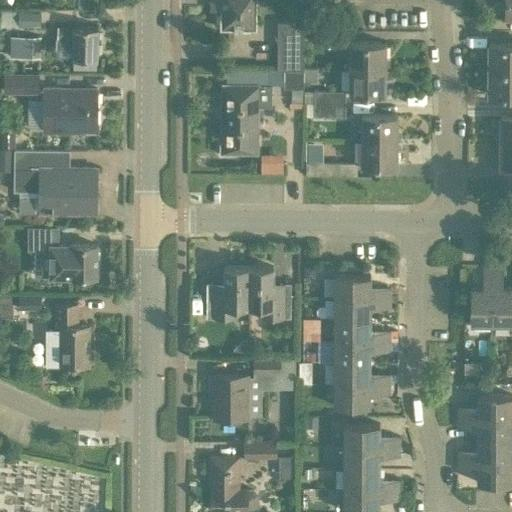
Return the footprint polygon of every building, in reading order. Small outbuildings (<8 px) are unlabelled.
[(220,0),(220,27),(257,27),(257,0),(220,0)] [(41,26),(40,11),(4,10),(4,25),(41,26)] [(304,21),(278,21),(277,70),(284,70),(304,70),(304,21)] [(73,25),(57,25),(57,38),(56,54),(72,55),(72,57),(97,58),(98,26),(73,25)] [(346,44),(346,31),(315,31),(314,43),(346,44)] [(23,37),(22,57),(40,57),(41,37),(23,37)] [(351,42),(351,67),(387,68),(387,42),(351,42)] [(511,43),(490,43),(490,69),(511,68),(511,43)] [(387,68),(351,67),(351,94),(386,94),(387,68)] [(511,68),(490,69),(490,94),(511,94),(511,68)] [(3,70),(3,90),(9,90),(28,90),(38,90),(38,71),(3,70)] [(223,143),(223,153),(257,153),(257,84),(224,84),(223,143)] [(97,88),(44,87),(43,129),(97,130),(97,88)] [(314,91),(314,103),(346,103),(346,91),(314,91)] [(346,103),(314,103),(314,114),(346,114),(346,103)] [(363,113),(363,139),(398,140),(399,114),(363,113)] [(511,115),(502,116),(502,141),(511,141),(511,115)] [(363,139),(362,165),(398,165),(398,140),(363,139)] [(511,167),(511,141),(502,141),(502,167),(511,167)] [(10,147),(0,146),(0,168),(10,169),(10,147)] [(40,190),(39,211),(96,211),(97,167),(70,167),(70,149),(14,148),(14,190),(40,190)] [(305,175),(357,176),(357,162),(306,161),(305,175)] [(71,276),(97,276),(97,244),(57,244),(57,227),(28,227),(28,248),(50,248),(50,276),(68,276),(68,275),(71,275),(71,276)] [(238,306),(249,306),(249,266),(225,265),(225,283),(208,282),(208,317),(238,317),(238,306)] [(274,283),(274,266),(249,266),(249,306),(262,306),(262,317),(291,317),(291,283),(274,283)] [(472,323),(492,324),(492,268),(484,268),(484,288),(472,288),(472,323)] [(511,323),(511,287),(503,288),(503,268),(492,268),(492,324),(511,323)] [(335,275),(335,295),(391,296),(391,287),(371,287),(371,275),(335,275)] [(18,309),(41,309),(41,294),(18,294),(18,309)] [(335,295),(335,316),(371,316),(371,307),(391,307),(391,296),(335,295)] [(46,364),(61,364),(90,365),(90,324),(78,324),(78,303),(57,303),(57,327),(45,327),(46,364)] [(335,316),(335,338),(390,338),(390,331),(371,331),(371,316),(335,316)] [(335,360),(370,361),(370,351),(390,351),(390,338),(335,338),(335,360)] [(253,375),(248,375),(248,387),(296,387),(296,357),(253,357),(253,375)] [(335,360),(334,383),(390,383),(390,374),(370,374),(370,361),(335,360)] [(311,361),(299,361),(299,383),(311,383),(311,361)] [(213,391),(212,417),(248,417),(248,387),(248,375),(210,375),(210,391),(213,391)] [(390,394),(390,383),(334,383),(334,406),(370,406),(370,394),(390,394)] [(458,407),(458,416),(511,415),(511,396),(478,396),(478,407),(458,407)] [(511,415),(458,416),(458,428),(477,428),(477,438),(511,437),(511,415)] [(344,424),(344,444),(400,445),(400,436),(380,436),(380,424),(344,424)] [(458,451),(458,458),(511,458),(511,437),(477,438),(477,451),(458,451)] [(276,440),(244,440),(243,458),(276,458),(276,440)] [(380,466),(380,457),(400,457),(400,445),(344,444),(344,465),(380,466)] [(253,508),(257,503),(257,494),(253,489),(246,489),(238,489),(238,456),(211,456),(211,474),(213,474),(213,489),(210,489),(210,508),(246,508),(253,508)] [(511,458),(458,458),(458,471),(478,471),(478,483),(511,482),(511,458)] [(344,465),(344,488),(400,489),(400,480),(380,480),(380,466),(344,465)] [(380,511),(380,500),(400,500),(400,489),(344,488),(343,511),(380,511)]
